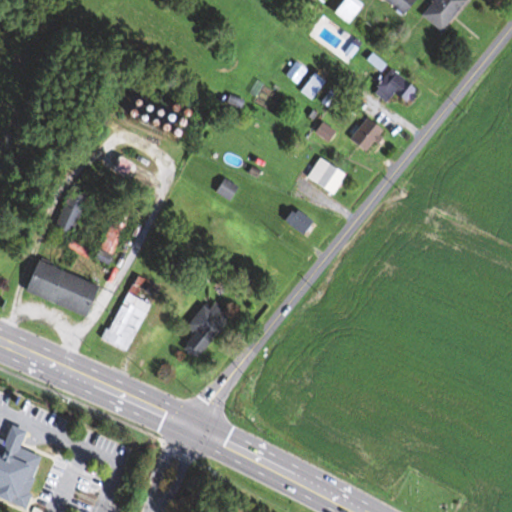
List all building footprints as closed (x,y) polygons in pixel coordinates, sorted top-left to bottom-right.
[(410,0),(377,0),(398,16),(410,0)] [(421,0),(427,4),(416,17),(436,32),(461,0),(421,0)] [(375,92),(390,102),(399,90),(413,100),(421,89),(393,68),(375,92)] [(313,100),(328,83),(317,74),(303,91),(313,100)] [(156,118),(155,100),(133,101),(134,119),(156,118)] [(387,129),(370,116),(353,138),(370,151),(387,129)] [(336,194),(349,172),(322,156),(308,178),(336,194)] [(217,189),(230,200),(239,189),(226,178),(217,189)] [(57,227),(76,233),(89,196),(70,189),(57,227)] [(305,236),(316,223),(297,207),(286,220),(305,236)] [(97,259),(111,264),(130,214),(116,209),(97,259)] [(88,259),(92,251),(73,239),(68,246),(88,259)] [(103,285),(41,260),(28,292),(91,317),(103,285)] [(105,339),(130,351),(160,286),(136,274),(105,339)] [(233,315),(216,303),(211,309),(205,305),(189,326),(197,332),(185,348),(201,359),(233,315)] [(11,437),(0,433),(0,491),(1,492),(0,496),(0,498),(29,506),(43,455),(24,450),(30,430),(14,426),(11,437)]
